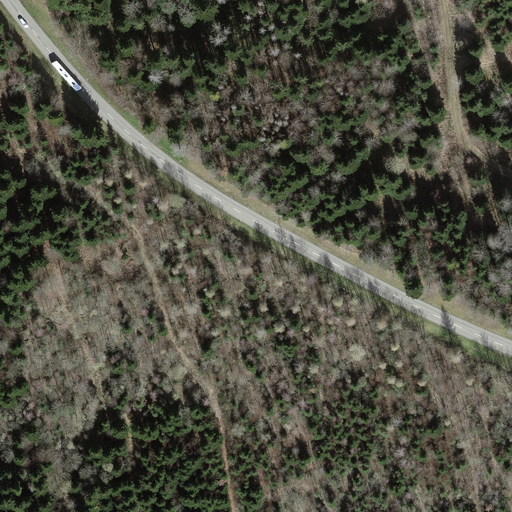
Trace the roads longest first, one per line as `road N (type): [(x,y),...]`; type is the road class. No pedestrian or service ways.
road 1 (secondary): [(511,348),(371,283),(177,172),(94,100),(9,0)]
road 2 (track): [(441,0),(454,126),(476,154),(511,174)]
